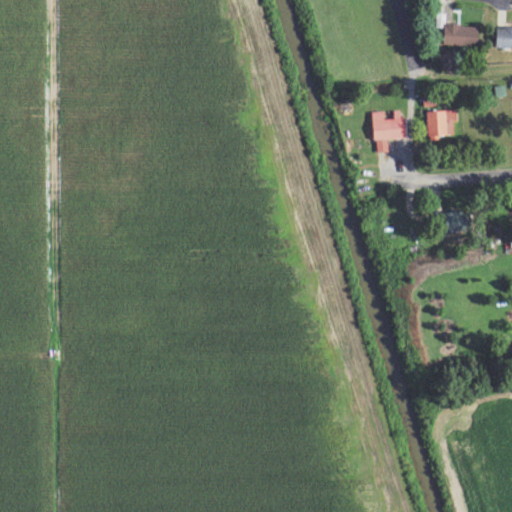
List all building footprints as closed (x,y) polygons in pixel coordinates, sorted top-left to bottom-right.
[(481,28),(447,27),(446,47),(481,48),(481,28)] [(511,29),(499,30),(499,50),(511,50),(511,29)] [(437,96),(425,97),(425,108),(437,107),(437,96)] [(455,138),(455,123),(459,123),(459,111),(428,112),(429,138),(455,138)] [(375,113),(376,154),(389,153),(389,140),(410,139),(409,119),(402,119),(402,112),(395,112),(395,120),(385,120),(385,112),(375,113)] [(446,213),(447,233),(474,231),(473,211),(446,213)]
